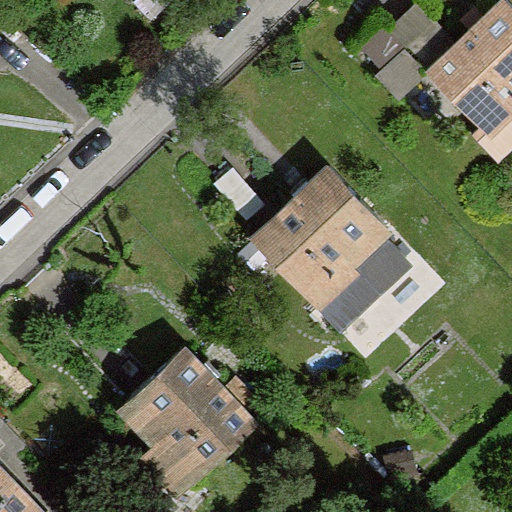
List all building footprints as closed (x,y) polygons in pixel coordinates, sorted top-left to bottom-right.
[(511,2),(510,0),(507,0),(433,69),(483,119),(511,93),(511,2)] [(511,149),(511,93),(483,119),(493,128),(480,140),(500,161),(511,149)] [(332,165),(259,235),(340,322),(409,257),(384,230),(389,225),(332,165)] [(185,345),(125,402),(162,443),(171,435),(204,469),(255,419),(185,345)] [(171,435),(162,443),(143,460),(176,494),(204,469),(171,435)] [(44,511),(0,465),(0,511),(44,511)]
